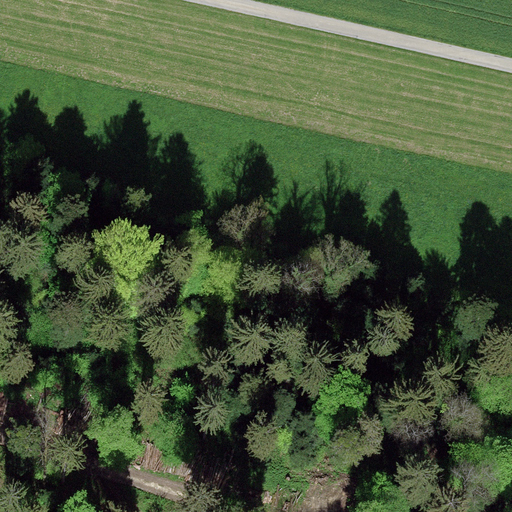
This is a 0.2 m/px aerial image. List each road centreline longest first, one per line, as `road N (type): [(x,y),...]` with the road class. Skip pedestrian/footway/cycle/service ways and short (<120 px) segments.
road 1 (unclassified): [(511,69),(188,0)]
road 2 (track): [(239,511),(101,460),(0,433)]
